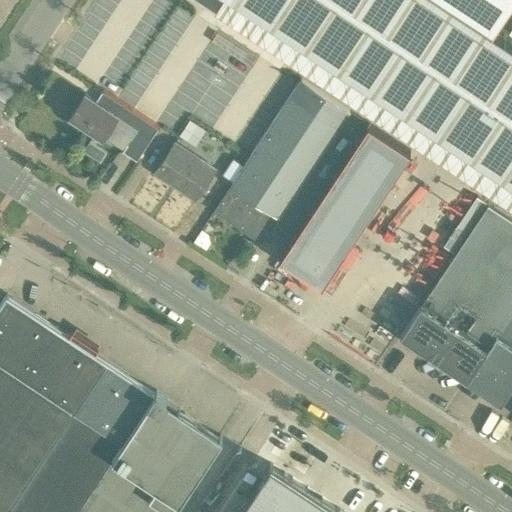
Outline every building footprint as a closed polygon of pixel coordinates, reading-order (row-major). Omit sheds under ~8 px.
[(241,0),(511,179),(511,43),(446,0),(241,0)] [(511,0),(446,0),(478,21),(492,0),(511,0)] [(213,210),(215,212),(262,243),(350,110),(301,78),(213,210)] [(85,92),(69,116),(102,138),(117,114),(138,128),(123,151),(137,160),(152,137),(158,127),(107,94),(101,103),(85,92)] [(325,278),(410,150),(368,122),(279,256),(316,280),(325,278)] [(194,198),(215,166),(176,140),(155,172),(194,198)] [(429,358),(434,361),(438,359),(466,377),(466,380),(511,310),(511,218),(488,203),(401,334),(429,353),(429,358)] [(70,333),(57,325),(54,330),(7,299),(11,293),(8,292),(3,299),(0,303),(0,511),(6,511),(12,505),(22,511),(172,511),(180,501),(181,501),(181,500),(180,500),(220,440),(177,411),(174,415),(162,406),(168,397),(158,390),(157,391),(155,390),(152,396),(107,366),(110,360),(97,351),(100,347),(73,329),(70,333)] [(466,382),(471,385),(475,384),(500,400),(511,382),(511,310),(466,380),(466,382)] [(267,511),(288,481),(268,467),(237,511),(267,511)] [(335,511),(288,481),(267,511),(335,511)]
